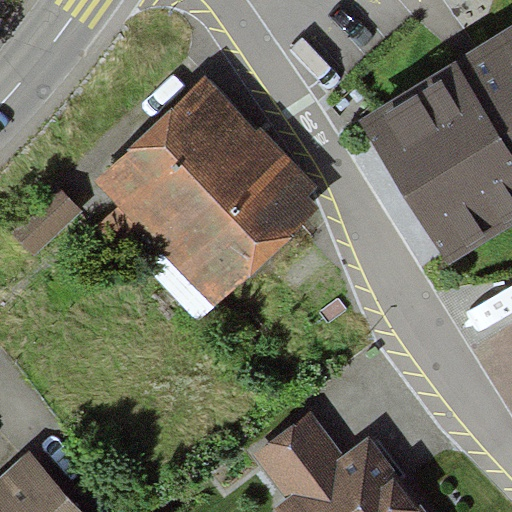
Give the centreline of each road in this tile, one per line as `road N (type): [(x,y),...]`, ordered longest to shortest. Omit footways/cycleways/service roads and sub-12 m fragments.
road 1 (residential): [(511,467),(474,422),(207,0)]
road 2 (tertiary): [(82,0),(0,103)]
